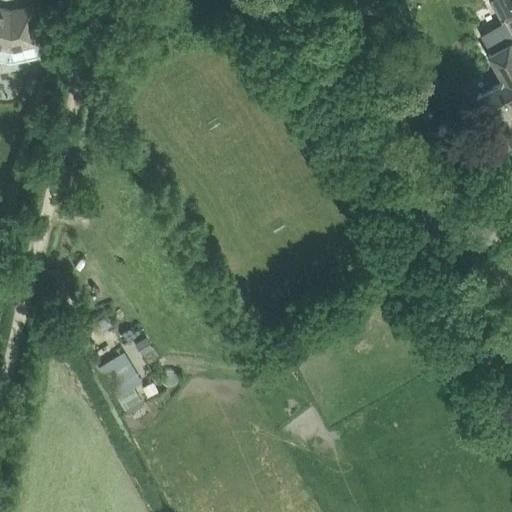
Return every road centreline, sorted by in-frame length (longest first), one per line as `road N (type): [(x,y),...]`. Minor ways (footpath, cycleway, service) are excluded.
road 1 (track): [(0,415),(102,0)]
road 2 (residential): [(262,0),(316,45),(414,203),(437,224),(511,217)]
